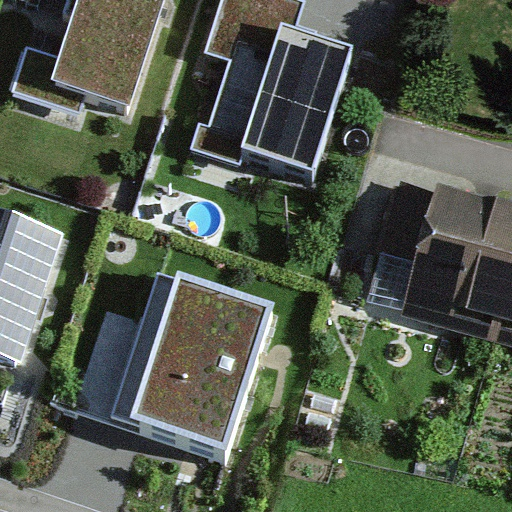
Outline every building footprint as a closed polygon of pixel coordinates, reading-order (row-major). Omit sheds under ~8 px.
[(56,0),(30,77),(130,112),(168,0),(56,0)] [(309,0),(251,0),(205,134),(305,169),(358,16),(309,0)] [(511,220),(396,193),(380,259),(418,268),(405,324),(511,349),(511,220)] [(0,223),(0,366),(22,373),(63,244),(0,223)] [(179,255),(127,407),(227,441),(280,289),(179,255)]
